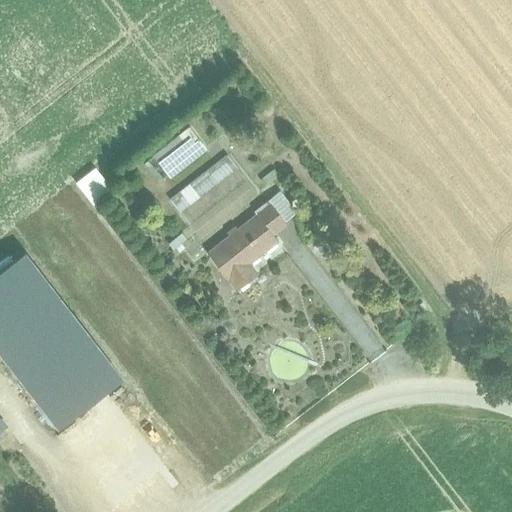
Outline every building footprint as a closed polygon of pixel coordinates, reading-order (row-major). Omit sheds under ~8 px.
[(154,156),(169,176),(204,148),(188,128),(154,156)] [(170,200),(180,214),(200,239),(258,194),(227,155),(170,200)] [(143,164),(158,184),(169,176),(154,156),(143,164)] [(114,193),(94,169),(74,185),(93,210),(114,193)] [(273,235),(287,224),(268,201),(254,212),(256,215),(237,230),(235,227),(227,233),(230,236),(207,254),(236,291),(251,280),(244,272),(251,267),(249,264),(278,241),(273,235)] [(190,244),(181,233),(168,244),(177,255),(190,244)] [(0,272),(0,354),(58,429),(123,380),(24,253),(0,272)]
